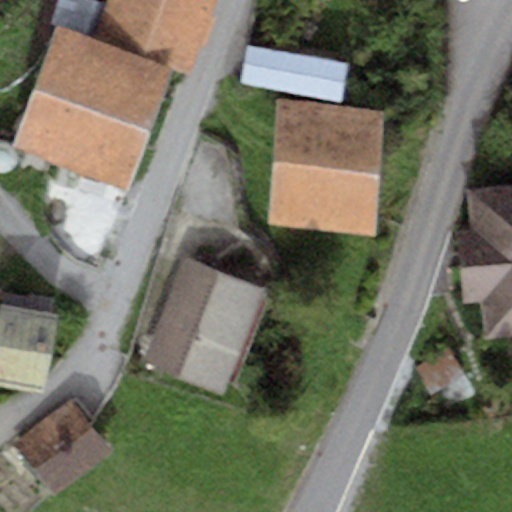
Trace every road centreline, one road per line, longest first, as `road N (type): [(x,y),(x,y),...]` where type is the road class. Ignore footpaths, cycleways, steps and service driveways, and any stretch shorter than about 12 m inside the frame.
road 1 (tertiary): [(511,0),(485,49),(418,277),(314,511)]
road 2 (residential): [(0,437),(74,382),(116,301),(227,0)]
